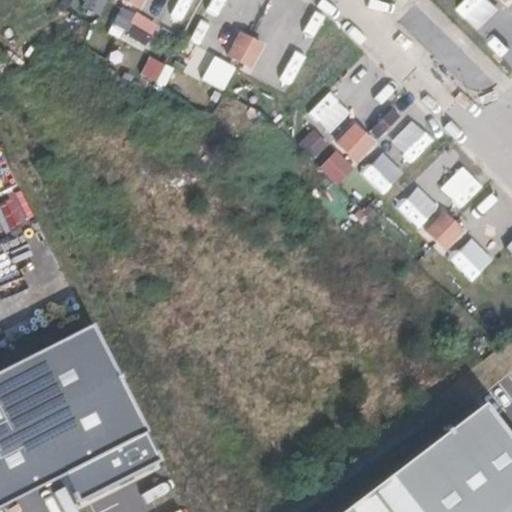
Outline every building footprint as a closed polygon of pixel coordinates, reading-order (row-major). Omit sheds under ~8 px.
[(144,0),(115,0),(138,11),(144,0)] [(267,46),(238,31),(223,59),(250,74),(267,46)] [(416,122),(394,143),(412,163),(434,142),(416,122)] [(376,147),(355,124),(333,144),(353,169),(376,147)] [(333,144),(315,129),(298,146),(313,162),(333,144)] [(382,196),(402,176),(379,153),(359,174),(382,196)] [(463,234),(440,210),(420,229),(441,254),(463,234)] [(149,439),(89,331),(0,376),(0,511),(2,511),(68,479),(149,439)] [(511,511),(511,420),(501,405),(494,411),(376,500),(385,511),(511,511)] [(149,439),(68,479),(84,509),(156,461),(149,439)] [(385,511),(376,500),(360,511),(385,511)]
